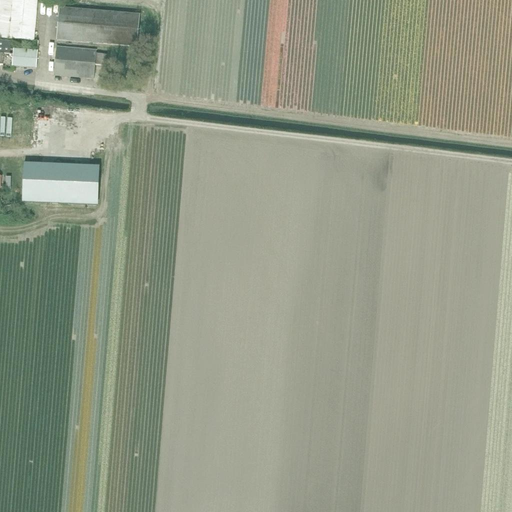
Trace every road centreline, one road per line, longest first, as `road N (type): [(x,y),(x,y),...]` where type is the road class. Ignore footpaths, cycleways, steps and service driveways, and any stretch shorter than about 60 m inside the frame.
road 1 (track): [(140,116),(511,161)]
road 2 (track): [(0,76),(261,111)]
